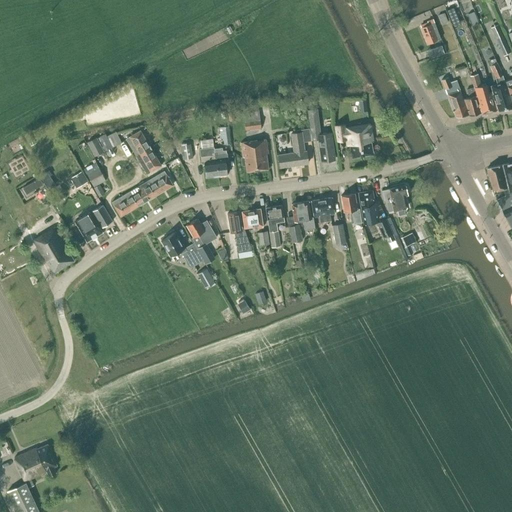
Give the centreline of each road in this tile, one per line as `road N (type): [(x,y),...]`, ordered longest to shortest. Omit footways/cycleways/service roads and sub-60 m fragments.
road 1 (unclassified): [(0,418),(41,401),(60,382),(69,342),(59,285),(120,238),(213,195),(349,177),(452,151)]
road 2 (primary): [(452,151),(373,0)]
road 3 (primary): [(511,259),(452,151)]
